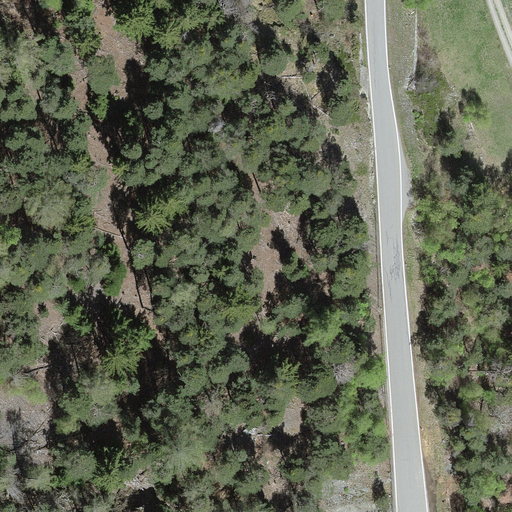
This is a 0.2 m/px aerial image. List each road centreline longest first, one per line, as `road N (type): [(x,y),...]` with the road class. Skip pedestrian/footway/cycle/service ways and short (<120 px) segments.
road 1 (motorway): [(187,0),(437,511)]
road 2 (tertiary): [(375,0),(412,511)]
road 3 (motorway): [(511,236),(373,0)]
